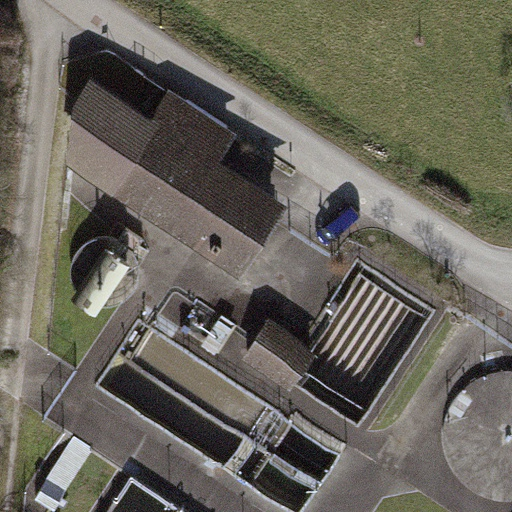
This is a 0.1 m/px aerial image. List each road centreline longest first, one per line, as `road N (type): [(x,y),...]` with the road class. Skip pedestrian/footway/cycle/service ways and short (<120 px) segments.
road 1 (unclassified): [(511,293),(77,0)]
road 2 (track): [(0,508),(57,0)]
